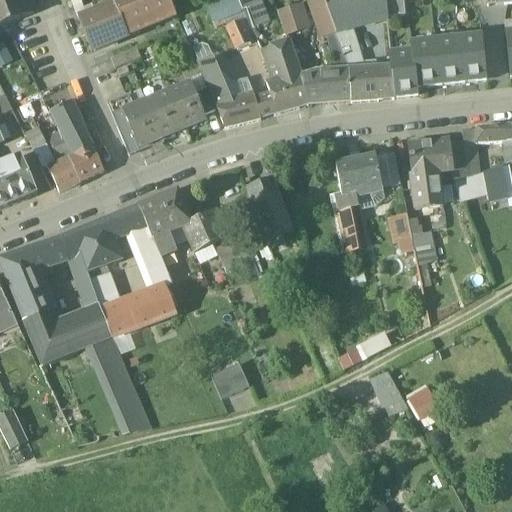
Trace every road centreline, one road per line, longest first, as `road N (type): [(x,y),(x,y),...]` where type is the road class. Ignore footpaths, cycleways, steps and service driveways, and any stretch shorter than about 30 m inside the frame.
road 1 (residential): [(511,106),(309,129),(124,187)]
road 2 (residential): [(124,187),(55,0)]
road 3 (residential): [(124,187),(0,239)]
